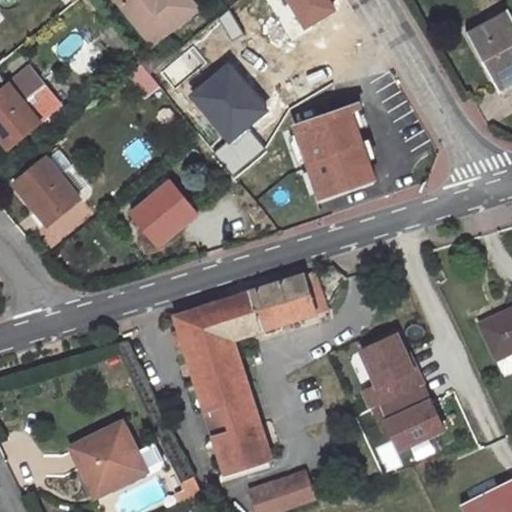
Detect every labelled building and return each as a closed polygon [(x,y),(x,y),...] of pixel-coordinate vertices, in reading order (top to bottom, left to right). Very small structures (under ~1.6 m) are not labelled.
[(118,0),(154,43),(196,8),(189,0),(118,0)] [(347,0),(336,0),(322,9),(335,31),(358,18),(347,0)] [(511,74),(511,16),(509,12),(469,34),(497,83),(511,74)] [(215,48),(235,106),(306,81),(286,23),(215,48)] [(114,27),(104,34),(114,46),(123,38),(114,27)] [(123,38),(114,46),(120,54),(130,46),(123,38)] [(30,66),(0,89),(0,135),(11,148),(42,122),(40,119),(60,103),(30,66)] [(511,84),(511,74),(497,83),(501,90),(511,84)] [(351,87),(291,108),(322,195),(376,176),(352,108),(358,106),(351,87)] [(48,158),(16,185),(38,211),(40,210),(51,223),(81,197),(62,174),(72,165),(60,150),(49,159),(48,158)] [(173,180),(132,214),(159,246),(186,224),(184,221),(197,210),(173,180)] [(184,341),(206,410),(222,405),(230,432),(261,423),(253,395),(235,339),(326,310),(314,272),(178,315),(177,317),(181,332),(175,334),(178,343),(184,341)] [(511,308),(480,323),(497,359),(504,375),(511,371),(511,308)] [(405,330),(363,348),(379,385),(364,392),(371,409),(382,405),(402,453),(449,434),(405,330)] [(230,432),(222,405),(206,410),(215,437),(230,432)] [(230,432),(215,437),(225,472),(271,458),(261,423),(230,432)] [(125,426),(75,450),(85,471),(90,468),(102,494),(146,473),(138,455),(125,426)] [(166,469),(156,446),(138,455),(146,473),(148,477),(166,469)] [(102,494),(90,468),(85,471),(97,496),(102,494)] [(300,474),(253,491),(261,511),(281,511),(311,502),(300,474)] [(463,505),(466,511),(511,511),(511,482),(511,481),(463,505)]
